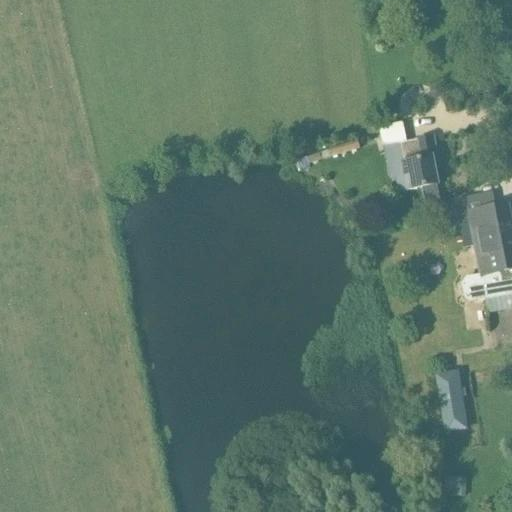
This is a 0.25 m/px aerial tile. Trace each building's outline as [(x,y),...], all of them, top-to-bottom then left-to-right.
[(406,144),(402,123),(379,128),(383,149),(401,145),(405,164),(403,164),(405,175),(399,176),(396,180),(398,190),(402,193),(439,186),(434,160),(438,159),(434,138),(418,141),(418,142),(406,144)] [(331,160),(361,151),(358,142),(328,151),(331,160)] [(308,165),(321,161),(318,152),(305,156),(308,165)] [(466,280),(462,286),(464,299),(471,304),(511,296),(511,222),(509,207),(469,214),(476,247),(482,277),(466,280)] [(456,374),(436,377),(444,428),(464,425),(456,374)]
